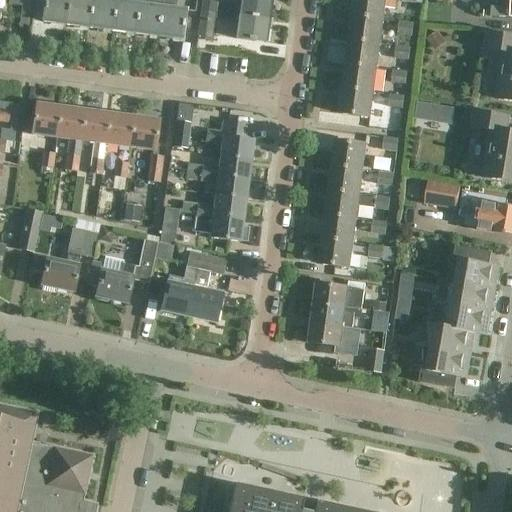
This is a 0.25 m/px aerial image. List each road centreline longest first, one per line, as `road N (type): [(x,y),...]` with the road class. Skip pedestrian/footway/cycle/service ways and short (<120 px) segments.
road 1 (residential): [(292,105),(0,71)]
road 2 (residential): [(253,388),(292,105)]
road 3 (residential): [(503,443),(253,388)]
road 4 (residential): [(151,370),(0,339)]
road 5 (residential): [(151,370),(121,511)]
